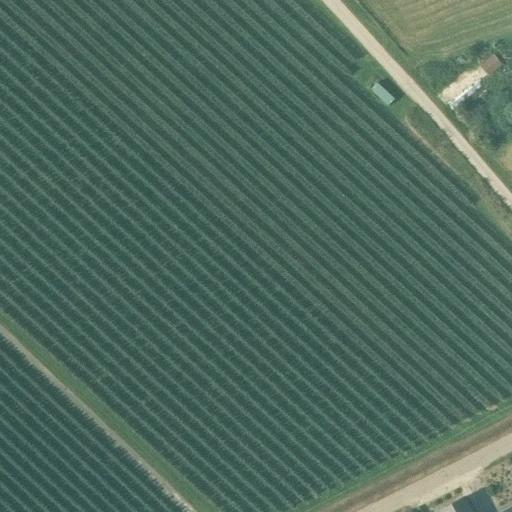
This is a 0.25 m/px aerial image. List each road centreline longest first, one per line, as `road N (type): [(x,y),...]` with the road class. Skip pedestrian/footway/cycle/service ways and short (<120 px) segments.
road 1 (unclassified): [(325,0),(511,217)]
road 2 (track): [(191,511),(0,333)]
road 3 (unclassified): [(372,511),(511,441)]
